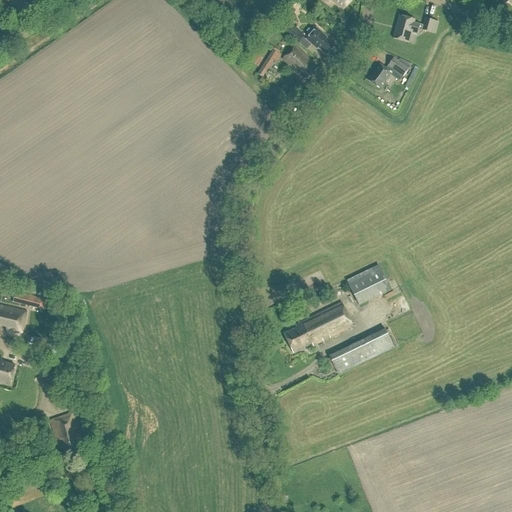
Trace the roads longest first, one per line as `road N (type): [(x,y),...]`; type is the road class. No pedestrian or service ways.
road 1 (tertiary): [(267,511),(240,220),(273,148),(357,44),(369,0)]
road 2 (unclassified): [(0,459),(45,400),(36,368),(0,344)]
